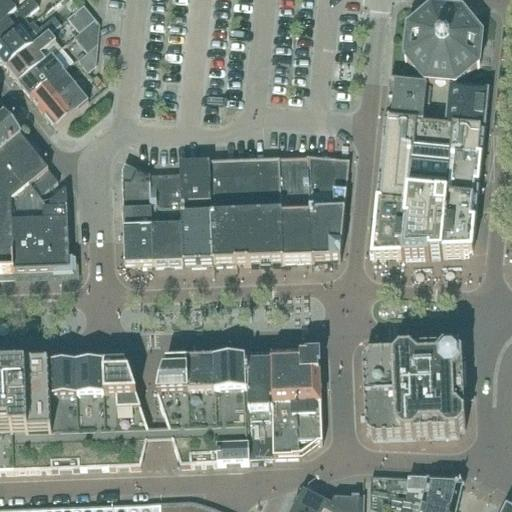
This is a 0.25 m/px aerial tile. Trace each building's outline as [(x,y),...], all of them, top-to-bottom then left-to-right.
[(0,28),(18,13),(13,6),(20,0),(4,0),(0,3),(0,28)] [(83,10),(79,5),(74,0),(65,0),(61,3),(73,19),(83,10)] [(24,21),(39,10),(32,2),(18,13),(0,28),(0,53),(22,36),(30,29),(24,21)] [(80,38),(95,25),(83,10),(73,19),(68,23),(80,38)] [(461,17),(434,14),(433,13),(431,14),(431,15),(410,32),(409,32),(408,34),(409,35),(406,62),(405,62),(406,65),(407,64),(424,85),(424,86),(426,88),(427,87),(454,89),(454,90),(457,89),(456,88),(477,71),(478,71),(480,69),(479,68),(481,41),(482,41),(482,38),(480,39),(463,18),(464,17),(461,16),(461,17)] [(61,29),(56,24),(54,21),(27,43),(22,36),(0,53),(0,64),(7,73),(49,38),(61,29)] [(100,30),(96,25),(95,25),(80,38),(74,43),(88,59),(98,50),(100,30)] [(19,88),(45,67),(46,66),(62,53),(49,38),(7,73),(19,88)] [(30,102),(54,83),(64,74),(58,67),(71,57),(65,50),(62,53),(46,66),(45,67),(19,88),(30,102)] [(89,77),(96,71),(98,50),(88,59),(80,66),(89,77)] [(42,115),(65,96),(74,89),(69,82),(79,75),(73,67),(64,74),(54,83),(30,102),(42,115)] [(430,108),(431,91),(389,88),(386,126),(435,130),(436,123),(428,122),(429,112),(425,112),(425,108),(430,108)] [(56,134),(89,107),(74,89),(65,96),(42,115),(56,133),(55,133),(56,134)] [(277,91),(277,115),(301,116),(302,91),(277,91)] [(485,135),(489,97),(451,93),(448,124),(436,123),(435,130),(442,131),(485,135)] [(0,160),(22,143),(4,121),(0,124),(0,160)] [(402,265),(443,263),(443,262),(468,261),(473,261),(473,256),(481,177),(484,147),(484,145),(485,137),(386,127),(381,177),(380,184),(379,191),(378,200),(378,202),(375,238),(374,240),(373,259),(372,265),(374,264),(379,264),(381,264),(398,264),(402,263),(402,265)] [(30,191),(49,176),(22,143),(0,160),(0,207),(12,207),(30,191)] [(308,177),(308,164),(280,165),(280,177),(284,267),(313,266),(308,177)] [(349,177),(350,168),(308,164),(308,177),(313,266),(340,265),(345,217),(345,215),(346,211),(348,182),(349,177)] [(284,267),(280,177),(280,165),(209,169),(214,270),(236,269),(284,267)] [(184,271),(214,270),(209,169),(180,170),(180,181),(181,210),(184,271)] [(150,182),(138,177),(125,172),(122,179),(124,218),(126,274),(134,273),(154,273),(150,182)] [(59,188),(50,177),(49,176),(30,191),(40,203),(59,188)] [(184,271),(181,210),(180,181),(151,182),(150,182),(154,273),(184,271)] [(44,208),(40,203),(30,191),(12,207),(15,278),(70,276),(67,198),(66,197),(52,208),(44,208)] [(13,278),(15,278),(12,207),(0,207),(0,277),(13,277),(13,278)] [(403,444),(412,443),(420,443),(428,443),(458,442),(460,440),(464,435),(466,434),(463,364),(455,357),(425,358),(413,358),(371,360),(363,368),(365,409),(365,421),(366,438),(368,439),(372,443),(374,445),(403,444)] [(290,363),(273,364),(274,464),(300,463),(299,450),(321,449),(322,448),(321,423),(320,423),(320,421),(316,421),(315,411),(319,410),(319,412),(321,412),(319,374),(319,373),(319,362),(308,363),(307,363),(306,363),(290,363)] [(273,364),(249,365),(250,466),(273,465),(274,465),(274,464),(273,364)] [(166,368),(157,402),(169,436),(172,447),(181,472),(250,470),(250,466),(249,365),(234,366),(226,366),(214,367),(214,366),(197,367),(190,367),(188,367),(188,368),(166,368)] [(0,478),(141,473),(147,448),(149,439),(149,437),(126,370),(94,371),(86,371),(48,373),(48,372),(46,373),(19,373),(16,374),(5,374),(0,374),(0,478)] [(458,488),(409,486),(371,483),(370,500),(393,503),(394,503),(395,495),(408,496),(407,505),(436,511),(457,511),(462,492),(458,488)] [(436,511),(407,505),(408,496),(395,495),(394,503),(393,503),(392,510),(401,511),(436,511)] [(334,511),(309,500),(303,496),(295,511),(363,511),(364,502),(339,501),(334,511)]
